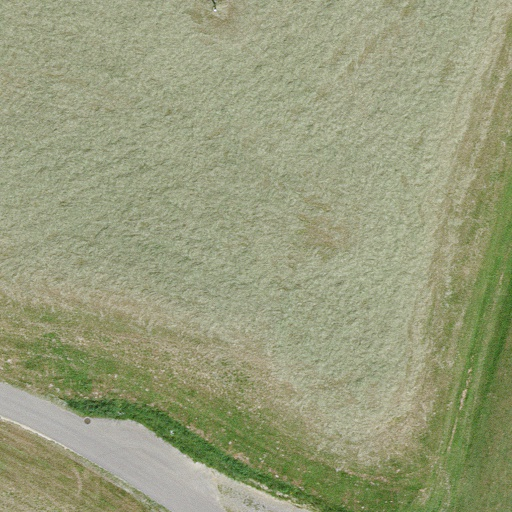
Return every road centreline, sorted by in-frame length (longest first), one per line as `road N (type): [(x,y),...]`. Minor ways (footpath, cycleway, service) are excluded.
road 1 (track): [(438,511),(511,270)]
road 2 (unclassified): [(195,511),(85,444),(0,409)]
